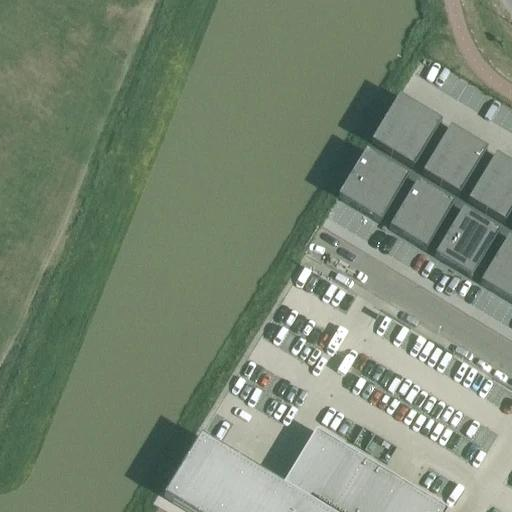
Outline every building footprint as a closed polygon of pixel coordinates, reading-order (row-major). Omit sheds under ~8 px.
[(399,99),(371,145),(414,171),(442,125),(399,99)] [(450,130),(422,176),(459,199),(487,152),(450,130)] [(366,154),(338,200),(381,226),(409,180),(366,154)] [(511,167),(496,158),(468,204),(505,226),(511,214),(511,167)] [(417,185),(389,231),(426,253),(454,207),(417,185)] [(463,212),(435,259),(472,281),(500,235),(463,212)] [(511,242),(508,240),(480,286),(511,305),(511,242)] [(200,441),(164,499),(184,511),(445,511),(316,434),(283,489),(201,439),(200,441)]
